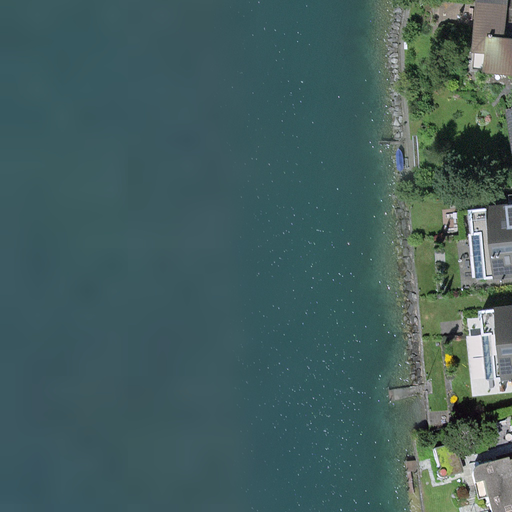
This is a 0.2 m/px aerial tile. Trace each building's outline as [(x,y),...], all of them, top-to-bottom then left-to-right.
[(487,72),(511,74),(511,40),(506,40),(504,40),(507,9),(507,0),(488,0),(486,34),(477,33),(475,52),(489,53),(487,72)] [(511,205),(472,209),(478,279),(511,275),(511,205)] [(511,306),(481,310),(488,380),(511,378),(511,306)] [(475,454),(489,451),(485,439),(472,442),(475,454)] [(453,475),(447,447),(434,450),(441,478),(453,475)] [(511,511),(511,459),(508,457),(491,463),(490,459),(474,463),(469,471),(476,501),(486,498),(489,511),(511,511)]
